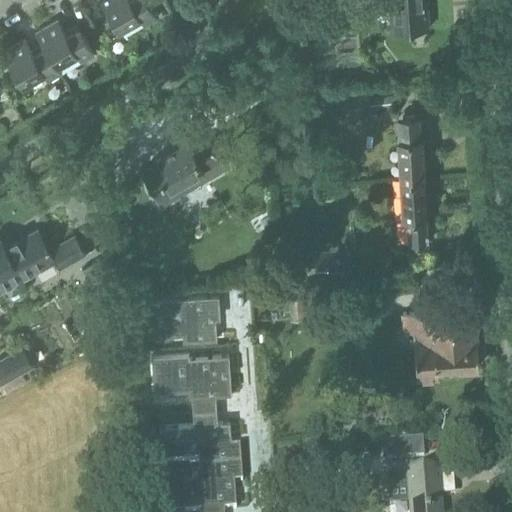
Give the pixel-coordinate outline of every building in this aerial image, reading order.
[(102,0),(112,17),(106,21),(112,32),(119,29),(140,17),(144,24),(158,17),(148,0),(102,0)] [(324,0),(331,14),(356,0),(324,0)] [(426,0),(372,0),(372,3),(391,2),(392,28),(410,27),(413,32),(425,31),(428,26),(426,0)] [(36,31),(45,46),(46,46),(56,65),(57,65),(77,53),(81,61),(94,53),(79,27),(67,34),(58,18),(36,31)] [(101,36),(96,26),(88,30),(94,40),(101,36)] [(61,72),(57,65),(56,65),(46,46),(45,46),(34,53),(25,37),(3,50),(22,85),(43,73),(47,80),(61,72)] [(241,105),(260,95),(249,74),(230,83),(241,105)] [(396,95),(369,97),(370,107),(397,105),(396,95)] [(405,138),(398,138),(401,178),(424,177),(422,137),(421,137),(420,116),(416,116),(403,117),(405,138)] [(142,172),(141,172),(160,206),(185,191),(180,183),(203,169),(208,178),(226,167),(215,147),(209,138),(207,140),(204,139),(196,143),(195,146),(193,148),(189,141),(152,162),(154,165),(142,172)] [(424,177),(401,178),(404,218),(410,218),(411,243),(428,242),(426,217),(427,216),(424,177)] [(24,278),(36,271),(50,263),(50,264),(55,260),(59,267),(86,252),(75,234),(50,248),(38,227),(6,245),(24,278)] [(0,236),(0,291),(24,278),(6,245),(0,236)] [(301,261),(300,274),(308,273),(308,274),(328,273),(328,264),(339,264),(339,250),(337,250),(337,243),(329,243),(330,250),(316,251),(307,251),(307,252),(308,261),(301,261)] [(105,285),(104,256),(82,268),(95,291),(105,285)] [(415,266),(386,269),(388,294),(417,291),(415,266)] [(219,294),(145,300),(145,301),(153,301),(155,331),(156,332),(156,333),(157,334),(158,335),(159,335),(160,335),(165,335),(165,336),(183,334),(183,341),(217,339),(215,313),(217,313),(218,313),(218,312),(219,312),(220,311),(220,310),(219,294)] [(135,304),(138,301),(137,295),(124,296),(125,305),(135,304)] [(306,318),(304,298),(289,299),(291,319),(306,318)] [(441,310),(403,313),(404,330),(413,330),(417,377),(438,375),(437,364),(458,363),(459,367),(479,365),(479,362),(475,315),(442,319),(441,310)] [(22,345),(0,357),(0,381),(0,382),(33,364),(22,345)] [(189,352),(152,355),(152,356),(160,356),(162,386),(162,387),(162,388),(163,389),(164,389),(165,390),(166,390),(171,390),(189,389),(189,396),(231,393),(229,354),(189,357),(189,352)] [(172,462),(164,462),(164,464),(199,461),(199,467),(241,465),(240,447),(232,447),(230,421),(178,425),(174,426),(173,426),(172,427),(171,427),(170,428),(170,430),(170,431),(172,462)] [(348,424),(338,425),(340,444),(358,443),(356,429),(348,430),(348,424)] [(423,439),(385,442),(387,460),(424,457),(423,439)] [(200,474),(165,476),(165,478),(173,477),(175,508),(175,509),(176,510),(177,511),(178,511),(198,511),(236,509),(234,483),(242,483),(241,465),(199,467),(200,474)] [(433,470),(387,474),(389,501),(409,499),(410,511),(442,511),(440,488),(454,487),(453,469),(433,470)]
